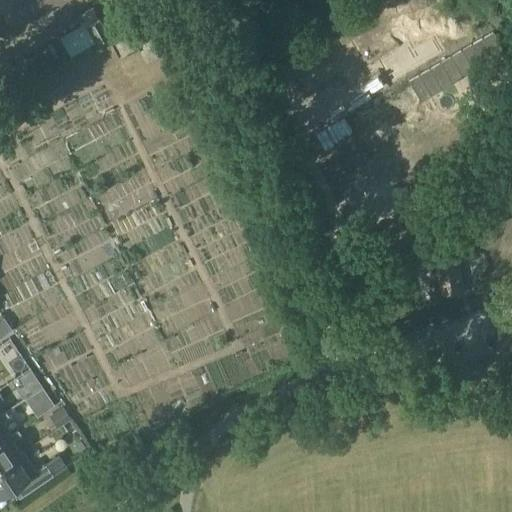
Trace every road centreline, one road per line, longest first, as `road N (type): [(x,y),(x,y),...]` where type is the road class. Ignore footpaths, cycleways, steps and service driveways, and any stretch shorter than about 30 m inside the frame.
road 1 (unclassified): [(182,511),(191,472),(220,426),(244,407),(341,368),(304,254)]
road 2 (residential): [(304,254),(227,83),(176,0)]
road 3 (track): [(304,254),(443,228),(465,215),(511,156)]
